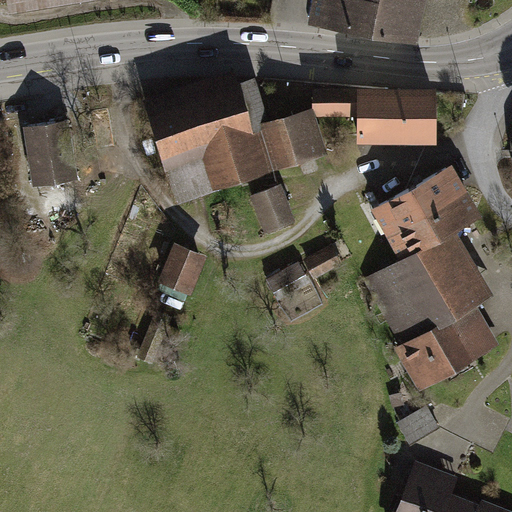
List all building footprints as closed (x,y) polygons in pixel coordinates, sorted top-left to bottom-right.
[(6,0),(8,10),(67,0),(6,0)] [(309,0),(306,18),(412,38),(418,0),(309,0)] [(233,67),(143,98),(165,161),(178,203),(221,188),(219,183),(274,164),(261,118),(267,116),(255,73),(237,77),(233,67)] [(359,85),(359,89),(358,113),(358,137),(436,138),(437,86),(359,85)] [(313,88),(312,113),(358,113),(359,89),(313,88)] [(267,116),(261,118),(274,164),(322,152),(309,105),(267,116)] [(24,121),(32,182),(78,175),(69,114),(24,121)] [(446,170),(366,212),(393,262),(451,231),(473,219),(446,170)] [(282,180),(250,192),(264,230),(295,218),(282,180)] [(46,189),(47,212),(71,211),(69,187),(46,189)] [(487,298),(451,231),(393,262),(360,279),(396,346),(477,303),(487,298)] [(208,252),(173,238),(158,275),(193,289),(208,252)] [(327,245),(297,262),(306,278),(336,262),(327,245)] [(301,274),(293,261),(264,277),(272,291),(301,274)] [(477,303),(396,346),(420,392),(501,349),(477,303)] [(171,317),(155,311),(137,354),(153,361),(171,317)] [(427,404),(398,421),(410,441),(439,425),(427,404)] [(508,511),(411,470),(392,511),(508,511)]
